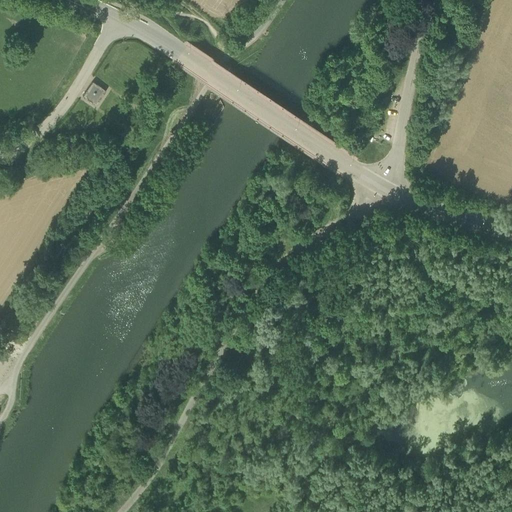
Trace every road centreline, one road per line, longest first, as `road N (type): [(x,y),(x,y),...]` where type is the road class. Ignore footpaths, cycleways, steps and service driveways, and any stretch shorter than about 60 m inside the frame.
road 1 (unclassified): [(118,11),(389,186)]
road 2 (unclassified): [(389,186),(431,0)]
road 3 (unclassified): [(118,11),(42,122),(0,150)]
road 4 (unclassified): [(511,226),(389,186)]
